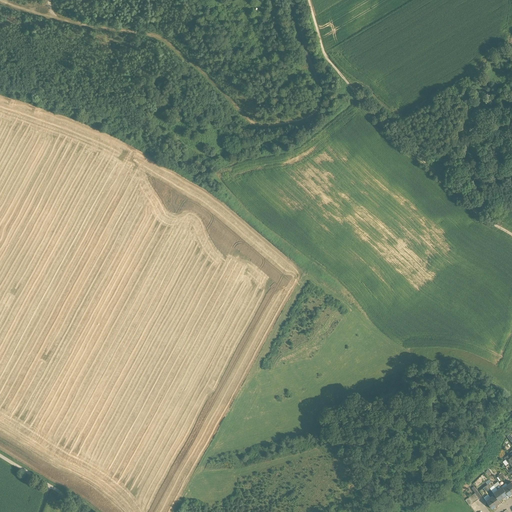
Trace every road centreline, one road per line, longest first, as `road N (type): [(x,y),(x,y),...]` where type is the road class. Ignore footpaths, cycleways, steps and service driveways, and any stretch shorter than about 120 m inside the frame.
road 1 (track): [(0,1),(165,42),(242,126),(279,129)]
road 2 (track): [(307,0),(324,57),(366,106),(476,213),(511,235)]
road 3 (track): [(290,0),(319,100),(301,124),(279,129)]
